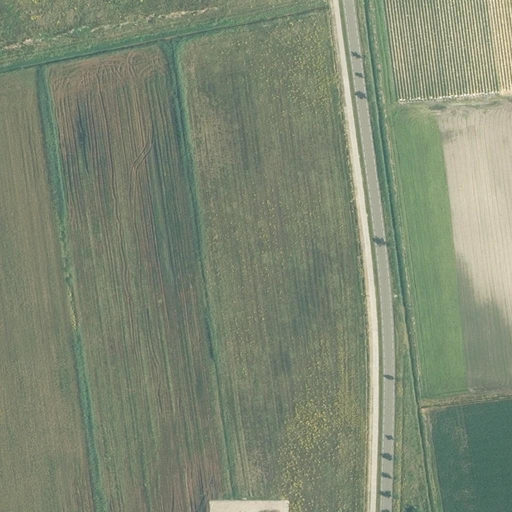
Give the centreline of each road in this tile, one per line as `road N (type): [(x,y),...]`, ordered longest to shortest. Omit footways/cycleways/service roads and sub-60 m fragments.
road 1 (secondary): [(347,0),(385,296),(385,511)]
road 2 (residential): [(319,176),(331,322),(320,511)]
road 3 (residential): [(0,180),(309,111)]
road 4 (residential): [(0,217),(194,192)]
road 5 (residential): [(193,468),(202,317)]
road 6 (residential): [(124,325),(146,466)]
road 7 (residential): [(194,192),(319,176)]
road 8 (residential): [(202,317),(194,192)]
road 9 (residential): [(22,478),(146,466)]
